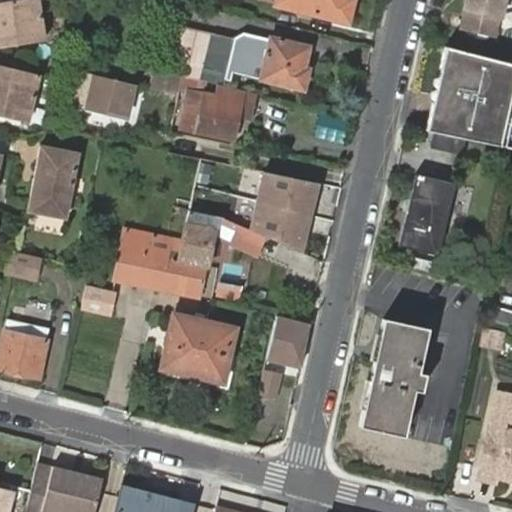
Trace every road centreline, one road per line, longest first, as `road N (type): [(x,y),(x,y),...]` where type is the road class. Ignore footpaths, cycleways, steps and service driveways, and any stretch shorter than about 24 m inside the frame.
road 1 (residential): [(307,486),(306,454),(410,0)]
road 2 (residential): [(307,486),(0,402)]
